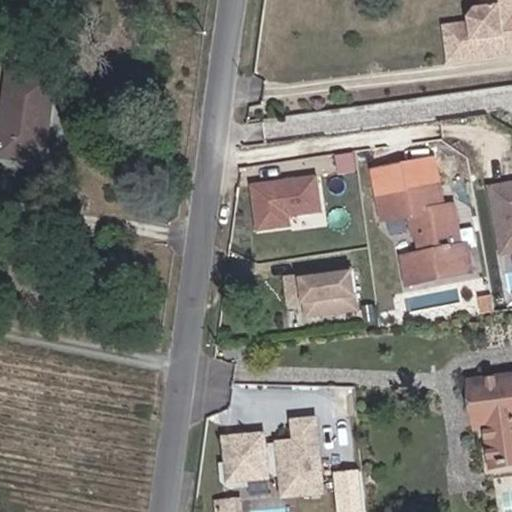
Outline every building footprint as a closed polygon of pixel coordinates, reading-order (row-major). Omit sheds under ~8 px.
[(511,5),(511,0),(484,0),(485,8),(478,9),(471,16),(472,25),(447,28),(451,62),(511,53),(511,5)] [(56,78),(14,72),(2,156),(45,162),(56,78)] [(429,189),(443,186),(442,182),(439,162),(422,164),(379,170),(383,195),(429,189)] [(330,210),(325,175),(260,183),(266,228),(298,224),(297,214),(330,210)] [(412,211),(415,234),(425,233),(426,233),(427,251),(417,253),(405,254),(408,279),(416,278),(473,269),(473,268),(470,240),(463,240),(457,199),(444,201),(444,198),(443,186),(429,189),(383,195),(383,196),(386,214),(412,211)] [(511,186),(498,189),(509,256),(511,255),(511,186)] [(415,234),(417,253),(427,251),(426,233),(425,233),(415,234)] [(314,316),(365,309),(361,271),(334,274),(334,271),(293,276),(296,303),(312,301),(314,316)] [(491,409),(491,427),(496,466),(511,464),(511,379),(474,382),(477,410),(491,409)] [(478,428),(491,427),(491,409),(477,410),(478,428)] [(263,444),(262,430),(222,432),(223,457),(217,457),(217,475),(225,482),(244,482),(243,474),(265,474),(264,469),(277,468),(278,477),(288,477),(289,493),(319,492),(316,418),(292,418),(293,439),(276,440),(276,444),(263,444)] [(371,511),(368,468),(339,470),(342,511),(371,511)] [(289,493),(288,477),(278,477),(278,493),(289,493)] [(230,511),(230,495),(207,496),(207,511),(230,511)]
